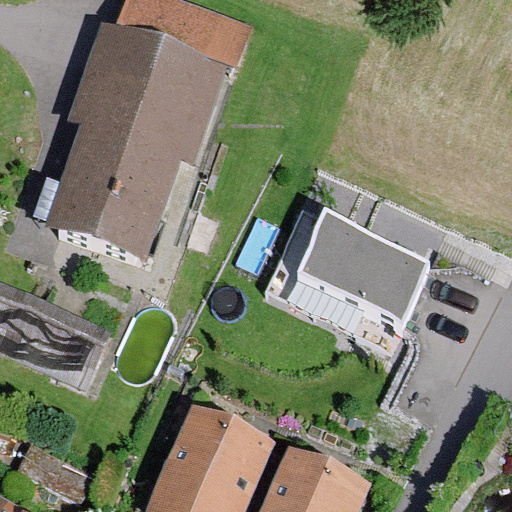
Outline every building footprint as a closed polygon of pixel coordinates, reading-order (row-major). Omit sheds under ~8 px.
[(238,91),(262,23),(208,3),(202,20),(144,0),(137,0),(121,47),(104,41),(68,141),(82,147),(47,245),(148,281),(185,177),(193,180),(227,87),(238,91)] [(401,331),(426,274),(325,230),(299,284),(401,331)] [(113,346),(0,295),(0,365),(86,405),(113,346)] [(250,511),(274,459),(195,424),(154,511),(250,511)] [(363,511),(370,497),(292,465),(272,511),(363,511)]
